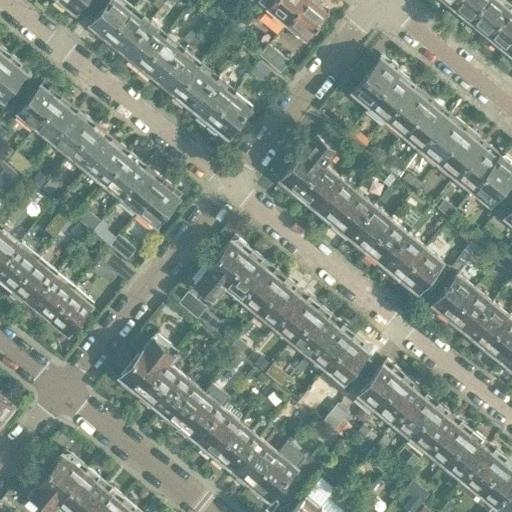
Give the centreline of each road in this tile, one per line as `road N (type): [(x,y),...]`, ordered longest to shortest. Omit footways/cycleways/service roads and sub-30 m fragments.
road 1 (residential): [(511,416),(228,186)]
road 2 (residential): [(228,186),(2,0)]
road 3 (residential): [(64,392),(228,186)]
road 4 (residential): [(228,186),(379,2)]
road 5 (residential): [(64,392),(210,511)]
road 6 (residential): [(511,107),(379,2)]
